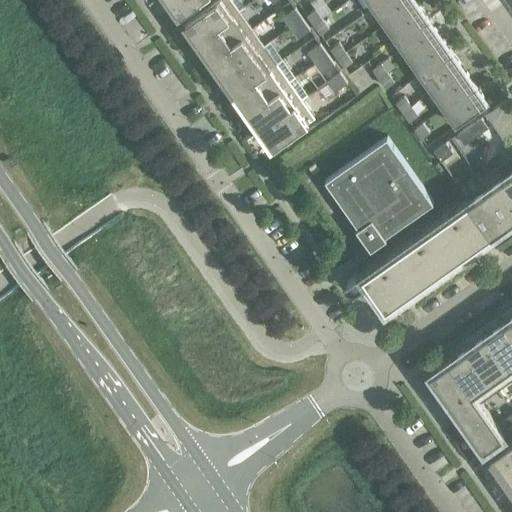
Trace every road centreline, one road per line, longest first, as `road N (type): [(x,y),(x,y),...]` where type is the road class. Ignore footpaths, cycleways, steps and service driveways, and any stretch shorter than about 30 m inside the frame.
road 1 (residential): [(89,0),(356,377)]
road 2 (secondary): [(200,466),(0,179)]
road 3 (secondary): [(0,239),(169,486)]
road 4 (residential): [(356,377),(511,267)]
road 5 (residential): [(356,377),(450,511)]
road 6 (residential): [(315,409),(200,466)]
road 7 (residential): [(218,492),(315,409)]
